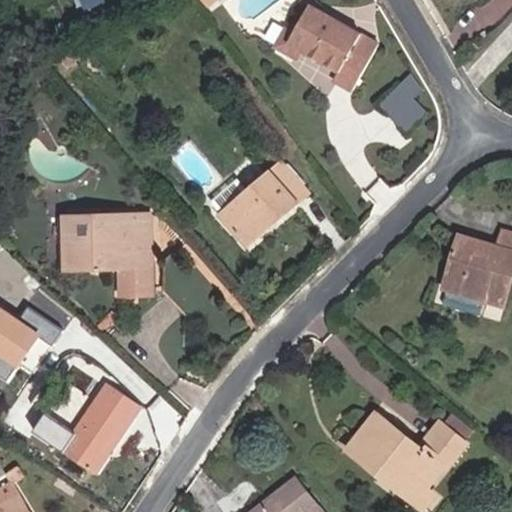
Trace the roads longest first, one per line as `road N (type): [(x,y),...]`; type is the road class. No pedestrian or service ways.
road 1 (residential): [(144,511),(251,364),(479,139)]
road 2 (residential): [(401,0),(479,139)]
